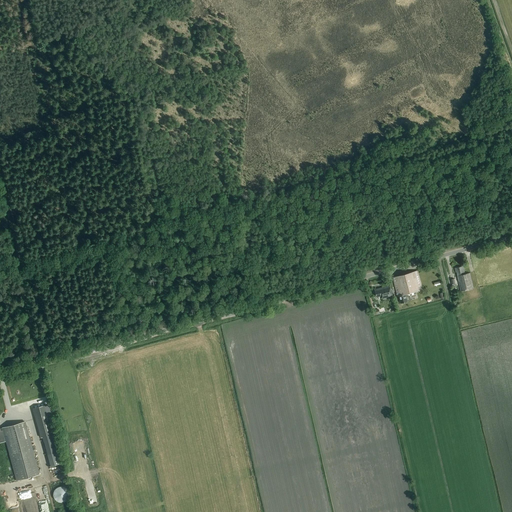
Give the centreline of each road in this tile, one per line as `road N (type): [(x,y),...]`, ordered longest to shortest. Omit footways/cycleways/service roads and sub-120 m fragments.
road 1 (unclassified): [(0,374),(511,237)]
road 2 (track): [(37,364),(0,169)]
